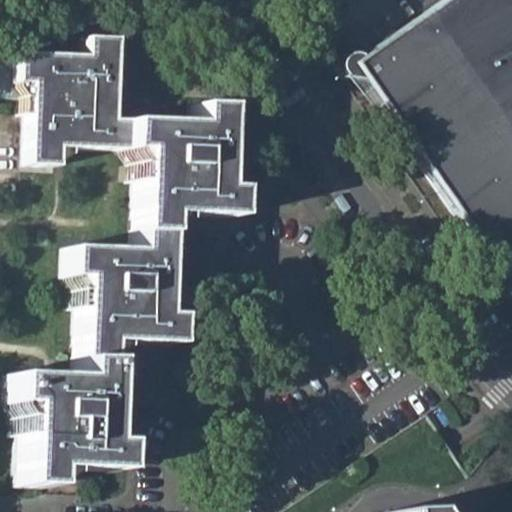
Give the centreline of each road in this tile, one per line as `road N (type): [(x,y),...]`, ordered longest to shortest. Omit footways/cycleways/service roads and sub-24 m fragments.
road 1 (residential): [(164,511),(184,449),(213,414),(425,285)]
road 2 (residential): [(228,0),(425,285)]
road 3 (residential): [(425,285),(511,396)]
